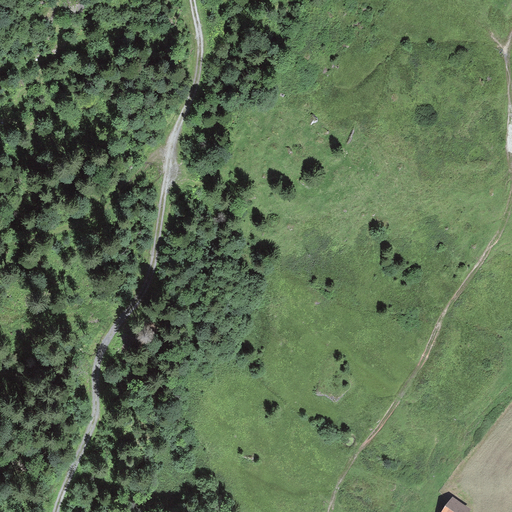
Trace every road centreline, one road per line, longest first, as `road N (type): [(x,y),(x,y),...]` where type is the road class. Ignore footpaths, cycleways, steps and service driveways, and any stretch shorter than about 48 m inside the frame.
road 1 (track): [(58,511),(95,413),(99,352),(153,267),(171,137),(201,59),(192,0)]
road 2 (track): [(171,137),(94,217),(14,240)]
